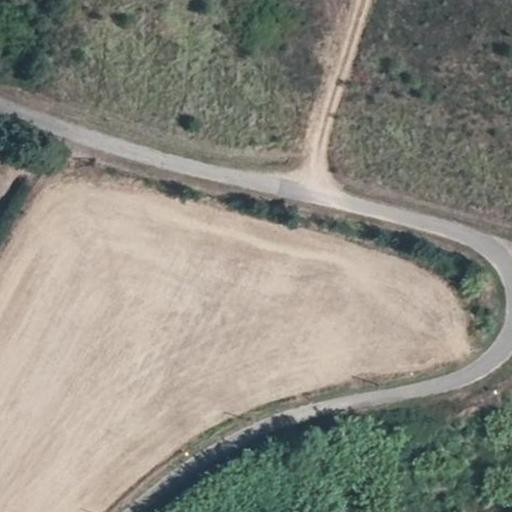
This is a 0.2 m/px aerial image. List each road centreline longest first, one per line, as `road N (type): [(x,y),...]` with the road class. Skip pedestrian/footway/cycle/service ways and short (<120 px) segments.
road 1 (unclassified): [(0,105),(69,134),(474,237),(504,263),(511,284)]
road 2 (unclassified): [(511,330),(502,349),(467,376),(250,430),(137,511)]
